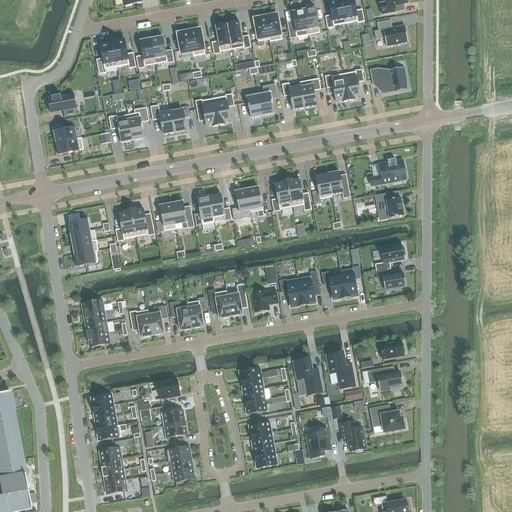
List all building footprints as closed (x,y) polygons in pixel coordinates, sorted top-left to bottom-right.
[(334,28),(334,26),(345,24),(340,0),(333,0),(328,1),(331,16),(324,17),(327,29),(334,28)] [(340,0),(345,24),(356,22),(357,23),(364,22),(361,10),(355,11),(352,0),(340,0)] [(406,0),(386,0),(387,2),(379,4),(382,15),(394,13),(393,7),(407,4),(406,0)] [(319,34),(314,8),(309,9),(303,10),(308,36),(319,34)] [(371,8),(364,10),(367,20),(374,19),(371,8)] [(296,38),(308,36),(303,10),(296,11),(297,12),(291,13),(296,38)] [(269,40),(269,43),(281,40),(276,15),(265,17),(269,40)] [(263,42),(269,40),(265,17),(253,19),(258,43),(256,43),(257,47),(263,46),(263,42)] [(390,21),(376,23),(378,31),(374,32),(375,40),(384,39),(386,47),(407,43),(404,26),(391,29),(390,21)] [(232,50),(243,48),(243,49),(250,48),(248,36),(242,37),(239,22),(233,24),(233,23),(227,24),(232,50)] [(220,54),(220,53),(232,50),(227,24),(220,26),(214,27),(217,42),(211,43),(213,55),(220,54)] [(192,53),(193,57),(205,55),(200,29),(188,32),(192,53)] [(188,32),(176,34),(180,55),(192,52),(188,32)] [(363,46),(371,45),(369,33),(361,34),(363,46)] [(151,39),(155,65),(159,64),(166,63),(166,64),(174,63),(171,51),(165,52),(162,37),(157,38),(151,39)] [(155,65),(151,39),(144,40),(139,41),(142,56),(135,57),(138,69),(145,68),(145,67),(155,65)] [(111,41),(116,68),(128,66),(128,69),(136,68),(133,53),(127,55),(124,40),(118,41),(117,40),(111,41)] [(106,73),(105,70),(116,68),(111,41),(105,42),(105,43),(99,44),(102,59),(96,60),(98,75),(106,73)] [(380,84),(382,95),(407,90),(405,79),(406,79),(404,68),(378,73),(377,69),(369,70),(372,85),(380,84)] [(364,82),(361,70),(354,71),(354,73),(343,75),(348,102),(354,101),(354,99),(360,98),(357,83),(364,82)] [(348,102),(343,75),(332,77),(331,76),(324,77),(327,89),(333,88),(336,103),(342,102),(342,103),(348,102)] [(128,81),(130,90),(140,89),(139,79),(128,81)] [(300,86),(304,109),(316,107),(313,92),(320,90),(318,79),(299,83),(300,86)] [(300,86),(289,88),(288,84),(281,85),(283,97),(290,96),(293,111),(304,109),(300,86)] [(273,115),(269,91),(257,93),(262,117),(273,115)] [(262,117),(257,93),(246,96),(250,119),(262,117)] [(73,94),(47,99),(50,114),(63,112),(64,118),(77,115),(73,94)] [(225,97),(213,99),(218,126),(224,125),(224,124),(230,123),(228,108),(234,107),(231,95),(224,96),(225,97)] [(218,126),(213,99),(202,102),(202,100),(195,102),(197,114),(203,113),(206,127),(212,126),(212,127),(218,126)] [(182,110),(171,112),(174,133),(186,131),(184,119),(189,118),(187,107),(182,108),(182,110)] [(171,112),(171,110),(158,112),(163,135),(174,133),(171,112)] [(127,116),(132,141),(144,139),(139,114),(127,116)] [(132,141),(127,116),(116,118),(116,116),(108,118),(111,130),(118,129),(120,144),(132,141)] [(76,140),(76,139),(74,128),(53,132),(56,144),(76,140)] [(99,135),(101,145),(110,144),(108,134),(99,135)] [(76,140),(56,144),(58,155),(83,151),(81,139),(76,139),(76,140)] [(380,177),(369,179),(370,188),(406,181),(402,160),(395,162),(395,160),(387,161),(387,163),(377,165),(380,177)] [(327,175),(331,196),(342,194),(343,199),(350,198),(348,186),(341,187),(339,172),(327,175)] [(331,196),(327,175),(315,177),(320,200),(332,198),(331,196)] [(292,180),(286,181),(291,208),(303,206),(304,212),(311,210),(308,194),(302,195),(299,180),(293,181),(292,180)] [(291,208),(286,181),(280,182),(281,183),(274,185),(277,199),(271,201),(273,212),(279,211),(279,210),(291,208)] [(246,190),(250,211),(250,213),(257,212),(258,218),(263,217),(258,188),(246,190)] [(246,190),(235,192),(238,213),(250,211),(246,190)] [(389,219),(403,217),(400,199),(396,200),(395,194),(382,196),(384,212),(387,211),(389,219)] [(220,195),(209,197),(213,218),(224,216),(225,221),(231,220),(229,209),(223,210),(220,195)] [(213,218),(209,197),(197,199),(202,225),(213,223),(213,218)] [(182,202),(171,204),(175,225),(181,224),(182,230),(194,227),(192,216),(185,217),(182,202)] [(175,225),(171,204),(159,207),(162,222),(156,223),(158,233),(164,232),(176,230),(175,225)] [(136,210),(130,211),(135,238),(147,235),(147,237),(154,235),(152,223),(146,224),(143,210),(137,211),(136,210)] [(135,238),(130,211),(124,212),(125,213),(118,214),(121,229),(115,230),(117,242),(124,241),(124,240),(135,238)] [(68,224),(70,235),(89,231),(87,220),(68,224)] [(282,228),(284,237),(305,234),(303,225),(282,228)] [(89,231),(70,235),(72,246),(91,242),(91,241),(89,231)] [(252,238),(237,241),(238,247),(253,244),(252,238)] [(91,242),(72,246),(74,256),(95,252),(95,253),(98,252),(96,241),(91,241),(91,242)] [(376,272),(387,270),(390,269),(389,263),(404,260),(403,257),(405,256),(404,248),(402,249),(401,245),(380,249),(383,264),(374,265),(376,272)] [(95,252),(74,256),(76,267),(97,263),(95,253),(95,252)] [(264,268),(267,286),(276,284),(273,267),(264,268)] [(352,269),(340,271),(345,299),(350,298),(356,297),(355,295),(357,295),(355,280),(361,279),(359,267),(352,268),(352,269)] [(387,270),(375,272),(376,279),(382,278),(384,291),(405,287),(403,274),(388,276),(387,270)] [(345,299),(340,271),(340,276),(329,278),(328,272),(321,274),(323,286),(329,285),(332,299),(334,299),(334,301),(340,300),(345,299)] [(310,277),(298,279),(303,307),(308,306),(313,305),(313,303),(315,302),(312,288),(319,286),(316,272),(309,273),(310,277)] [(303,307),(298,279),(286,281),(286,280),(279,281),(281,293),(287,292),(290,307),(292,307),(292,309),(298,308),(298,307),(303,307)] [(237,292),(227,294),(231,317),(242,315),(240,301),(246,300),(243,285),(236,286),(237,292)] [(231,317),(227,294),(226,292),(215,294),(214,290),(207,292),(210,306),(216,305),(219,320),(231,317)] [(256,313),(256,314),(262,313),(262,312),(268,311),(267,304),(271,303),(271,304),(277,303),(275,291),(265,293),(265,292),(252,294),(255,313),(256,313)] [(187,304),(187,306),(191,329),(203,327),(200,311),(206,310),(204,298),(198,299),(199,302),(187,304)] [(83,315),(104,311),(102,301),(81,305),(83,315)] [(191,329),(187,306),(176,308),(180,331),(191,329)] [(154,315),(149,316),(148,316),(152,337),(163,335),(161,320),(167,319),(165,307),(153,309),(154,315)] [(85,326),(106,322),(107,322),(105,311),(104,311),(83,315),(85,326)] [(137,311),(129,313),(131,325),(137,324),(140,339),(152,337),(148,316),(148,311),(137,313),(137,311)] [(85,326),(87,337),(108,333),(106,322),(85,326)] [(87,337),(89,348),(110,344),(108,333),(87,337)] [(404,353),(403,345),(401,345),(401,342),(392,344),(392,343),(386,344),(386,345),(379,346),(382,359),(403,355),(403,353),(404,353)] [(355,387),(351,364),(345,365),(343,353),(326,356),(329,374),(336,373),(339,390),(355,387)] [(312,371),(310,359),(293,362),(296,380),(303,379),(306,396),(322,393),(318,370),(312,371)] [(361,369),(373,367),(372,361),(360,363),(361,369)] [(400,389),(402,389),(400,373),(394,374),(393,367),(366,371),(368,383),(378,381),(380,392),(389,391),(389,392),(401,391),(400,389)] [(240,383),(261,380),(267,379),(266,373),(260,374),(259,368),(238,372),(240,383)] [(263,390),(261,380),(240,383),(242,393),(263,390)] [(180,396),(177,381),(170,383),(170,381),(163,382),(163,384),(157,385),(159,399),(180,396)] [(242,393),(244,404),(265,400),(263,390),(242,393)] [(361,399),(360,390),(351,392),(353,401),(361,399)] [(0,511),(6,511),(5,511),(18,511),(32,509),(10,393),(0,394),(0,511)] [(113,406),(111,395),(90,398),(92,409),(113,406)] [(323,398),(315,399),(316,406),(324,405),(323,398)] [(139,411),(150,409),(149,404),(144,405),(143,399),(138,400),(139,411)] [(244,404),(246,415),(268,412),(267,405),(272,404),(271,399),(265,400),(244,404)] [(115,416),(113,406),(92,409),(94,420),(115,416)] [(369,409),(373,428),(382,426),(384,433),(404,430),(404,428),(406,428),(404,420),(402,421),(402,419),(399,419),(398,412),(390,414),(389,406),(369,409)] [(342,419),(340,407),(330,408),(332,421),(342,419)] [(149,410),(139,412),(141,421),(147,420),(146,413),(150,413),(149,410)] [(164,426),(185,423),(183,410),(162,414),(164,426)] [(117,427),(115,416),(94,420),(96,431),(117,427)] [(348,442),(349,452),(355,451),(356,453),(362,452),(362,450),(365,450),(361,428),(355,429),(353,422),(340,425),(343,442),(348,442)] [(187,435),(185,423),(164,426),(166,439),(187,435)] [(250,437),(271,433),(269,423),(248,426),(250,437)] [(121,438),(119,426),(117,427),(96,431),(98,442),(121,438)] [(309,459),(324,457),(322,444),(329,443),(327,429),(318,430),(319,434),(305,437),(309,459)] [(250,437),(252,448),(273,444),(271,433),(250,437)] [(252,448),(254,459),(275,455),(273,444),(252,448)] [(189,447),(165,451),(167,459),(169,459),(170,461),(191,457),(189,447)] [(121,459),(119,448),(116,449),(98,452),(100,463),(121,459)] [(277,466),(275,455),(254,459),(256,470),(277,466)] [(170,461),(171,470),(192,467),(191,457),(170,461)] [(100,463),(102,473),(123,470),(121,459),(100,463)] [(194,477),(192,467),(171,470),(173,480),(194,477)] [(123,470),(102,473),(104,484),(125,481),(123,470)] [(127,491),(125,481),(104,484),(106,495),(127,491)] [(407,511),(409,511),(407,502),(405,502),(405,501),(381,505),(382,511),(407,511)]
